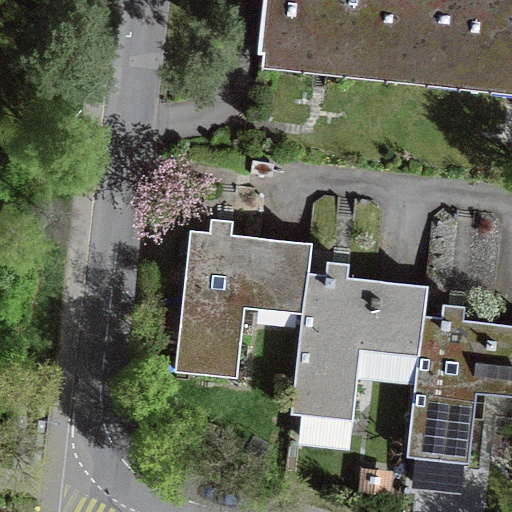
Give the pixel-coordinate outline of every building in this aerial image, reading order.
[(429,61),(435,0),(251,0),(247,43),(429,61)] [(511,0),(435,0),(429,61),(511,69),(511,0)] [(245,324),(297,331),(305,270),(309,241),(189,224),(168,377),(236,386),(245,324)] [(426,287),(305,270),(297,331),(285,422),(351,431),(361,363),(415,371),(422,315),(426,287)] [(511,326),(422,315),(415,371),(403,464),(460,471),(467,415),(511,420),(511,326)]
